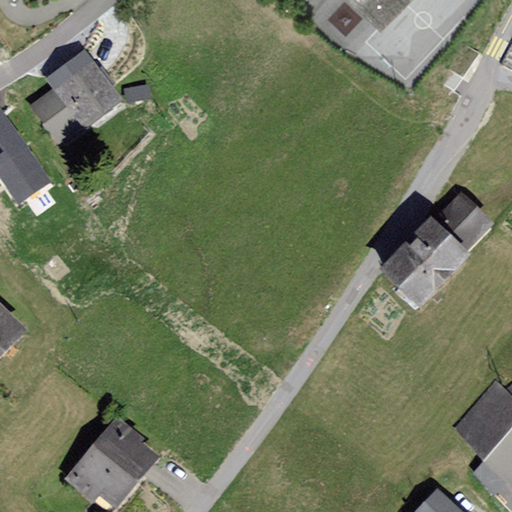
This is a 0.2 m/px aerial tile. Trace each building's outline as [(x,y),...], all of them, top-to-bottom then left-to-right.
[(353,0),(386,31),(416,0),(353,0)] [(451,69),(463,77),(480,53),(467,45),(451,69)] [(94,64),(32,106),(60,146),(82,128),(87,134),(126,106),(94,64)] [(455,91),(463,77),(451,69),(442,83),(455,91)] [(52,183),(0,109),(0,182),(16,208),(52,183)] [(436,221),(384,276),(425,314),(477,259),(471,254),(496,227),(464,196),(438,223),(436,221)] [(0,304),(0,364),(30,334),(0,304)] [(451,429),(511,489),(511,383),(504,390),(494,382),(451,429)] [(118,417),(67,481),(94,502),(100,495),(121,511),(163,458),(145,444),(148,440),(118,417)] [(462,511),(439,492),(421,511),(462,511)]
